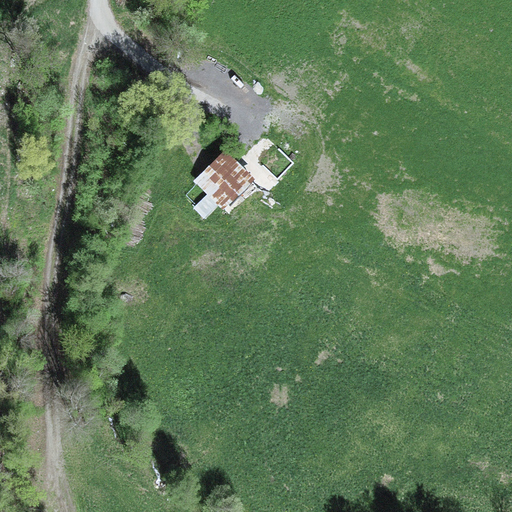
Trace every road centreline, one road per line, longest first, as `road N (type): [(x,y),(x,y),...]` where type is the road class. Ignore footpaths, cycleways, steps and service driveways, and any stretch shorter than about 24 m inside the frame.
road 1 (track): [(92,0),(56,245),(0,255)]
road 2 (track): [(56,245),(46,381),(70,511)]
road 3 (track): [(89,18),(223,116)]
